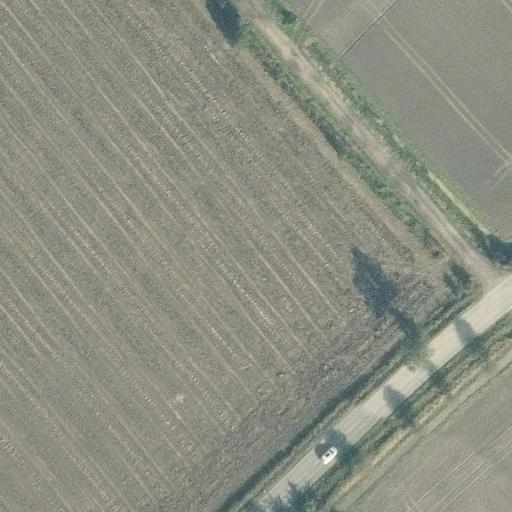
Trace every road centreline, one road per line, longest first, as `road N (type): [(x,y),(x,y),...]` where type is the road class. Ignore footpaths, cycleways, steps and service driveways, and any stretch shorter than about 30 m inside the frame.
road 1 (track): [(245,0),(511,288)]
road 2 (secondary): [(511,289),(268,511)]
